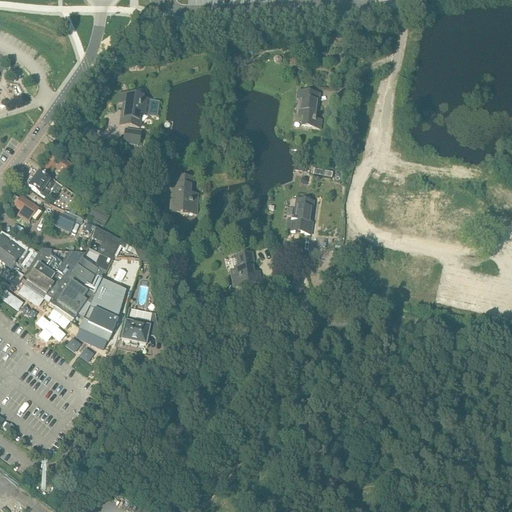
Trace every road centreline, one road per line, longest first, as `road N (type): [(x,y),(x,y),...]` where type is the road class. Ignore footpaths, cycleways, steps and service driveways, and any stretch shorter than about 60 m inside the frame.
road 1 (residential): [(511,351),(325,314),(130,378),(60,465),(32,465),(0,441)]
road 2 (residential): [(398,55),(382,145),(350,197),(354,228),(477,253),(498,246),(511,229)]
road 3 (unclassified): [(267,286),(336,240),(338,145),(350,84),(398,55)]
road 4 (unclassified): [(167,164),(143,160),(61,103)]
